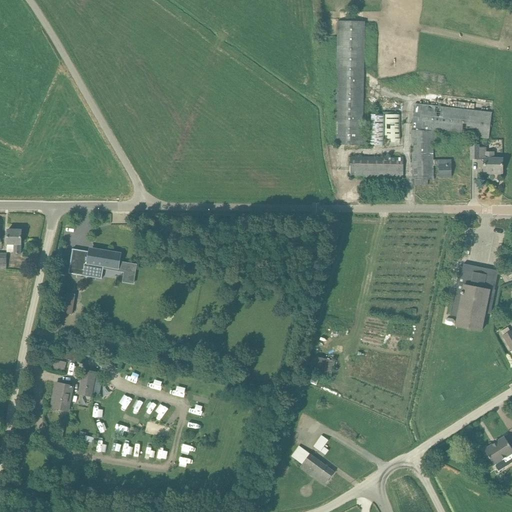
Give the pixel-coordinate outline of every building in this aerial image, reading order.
[(335,145),(367,146),(367,137),(363,137),(365,22),(338,21),(335,145)] [(415,104),(412,130),(413,179),(415,180),(415,185),(428,185),(428,180),(434,180),(434,166),(433,166),(433,160),(434,142),(439,142),(439,133),(485,138),(488,138),(489,138),(492,113),(416,105),(415,104)] [(385,114),(369,114),(369,116),(365,116),(365,129),(369,129),(369,144),(384,144),(385,114)] [(401,115),(385,114),(384,144),(400,145),(401,115)] [(502,174),(502,159),(494,159),(494,153),(486,153),(486,148),(479,148),(479,145),(471,145),(471,159),(485,159),(484,171),(493,171),(493,174),(502,174)] [(403,179),(404,158),(350,157),(350,178),(403,179)] [(452,177),(452,161),(433,160),(433,166),(434,166),(440,166),(440,177),(452,177)] [(14,253),(14,254),(21,254),(21,244),(22,244),(22,230),(8,230),(8,244),(7,244),(7,253),(14,253)] [(168,251),(167,256),(174,257),(175,252),(182,253),(182,249),(171,247),(170,251),(168,251)] [(72,250),(69,274),(102,279),(103,269),(117,272),(124,273),(123,276),(123,282),(128,282),(133,283),(135,270),(136,264),(125,262),(122,262),(119,261),(120,257),(120,255),(120,254),(95,250),(95,251),(95,253),(92,252),(90,252),(77,250),(73,249),(72,250)] [(460,267),(450,315),(458,317),(456,327),(481,332),(485,312),(491,313),(495,290),(498,271),(464,264),(463,267),(460,267)] [(70,299),(60,297),(56,316),(65,318),(70,299)] [(511,331),(503,336),(511,350),(511,331)] [(331,378),(335,361),(310,356),(306,373),(331,378)] [(51,359),(50,368),(65,370),(66,361),(51,359)] [(131,378),(133,368),(123,366),(121,377),(131,378)] [(144,380),(146,368),(136,367),(134,378),(144,380)] [(79,394),(92,397),(97,372),(83,370),(79,394)] [(163,372),(159,384),(167,387),(171,375),(163,372)] [(68,411),(73,386),(56,383),(51,408),(68,411)] [(207,386),(205,394),(214,396),(216,388),(207,386)] [(133,403),(131,412),(140,414),(142,406),(133,403)] [(146,403),(145,414),(154,415),(156,405),(146,403)] [(169,409),(167,419),(177,421),(179,411),(169,409)] [(65,425),(59,424),(57,436),(63,437),(65,425)] [(321,436),(314,447),(320,451),(327,441),(321,436)] [(511,443),(510,445),(509,443),(505,437),(485,450),(494,465),(511,454),(511,443)] [(153,450),(155,441),(147,439),(145,448),(153,450)] [(335,472),(326,466),(300,447),(293,457),(303,464),(301,467),(325,485),(335,472)]
